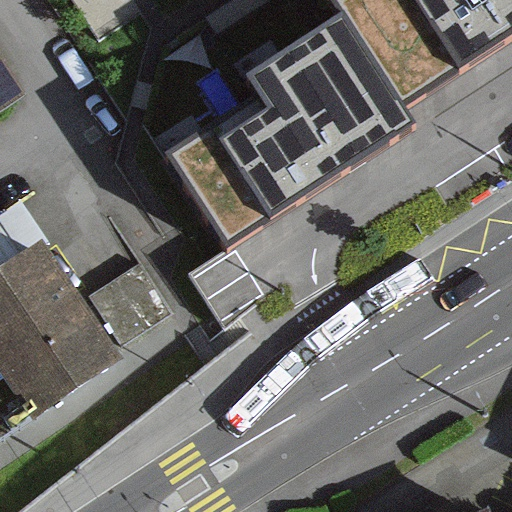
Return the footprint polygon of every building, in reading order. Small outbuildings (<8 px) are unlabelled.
[(262,94),(170,154),(227,242),(411,122),(399,103),(511,29),(511,0),(332,0),(341,13),(248,73),(262,94)] [(0,121),(27,105),(0,63),(0,121)] [(18,217),(0,228),(0,440),(116,364),(18,217)] [(239,254),(196,282),(225,324),(267,295),(239,254)] [(98,291),(121,339),(167,317),(144,269),(98,291)]
